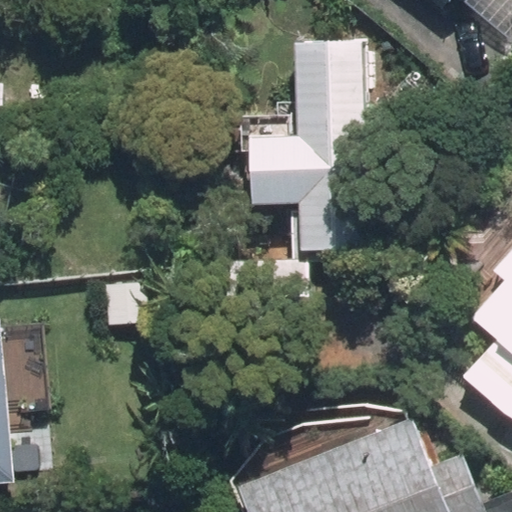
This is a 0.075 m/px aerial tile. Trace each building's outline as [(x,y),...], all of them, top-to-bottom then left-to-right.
[(511,0),(424,0),(444,17),(456,3),(511,50),(511,0)] [(373,258),(367,52),(295,54),(298,146),(251,147),(253,216),(300,215),(301,260),(373,258)] [(511,255),(493,277),(506,288),(473,326),(498,347),(464,386),(511,427),(511,255)] [(310,267),(227,269),(230,369),(313,366),(310,267)] [(12,336),(73,329),(69,289),(8,295),(12,336)] [(0,492),(16,491),(10,416),(0,416),(0,492)] [(237,500),(242,511),(511,511),(511,497),(483,510),(461,460),(433,472),(412,424),(237,500)]
